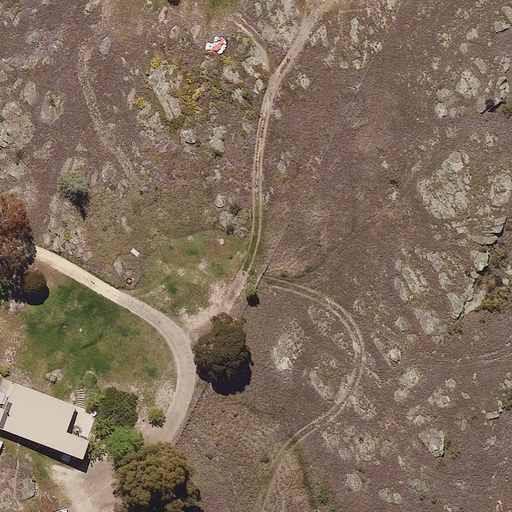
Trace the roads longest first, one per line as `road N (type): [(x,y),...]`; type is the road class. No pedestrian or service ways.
road 1 (track): [(327,0),(279,67),(264,114),(253,251),(222,310),(177,335)]
road 2 (track): [(241,274),(340,311),(355,338),(350,395),(292,441),(253,511)]
